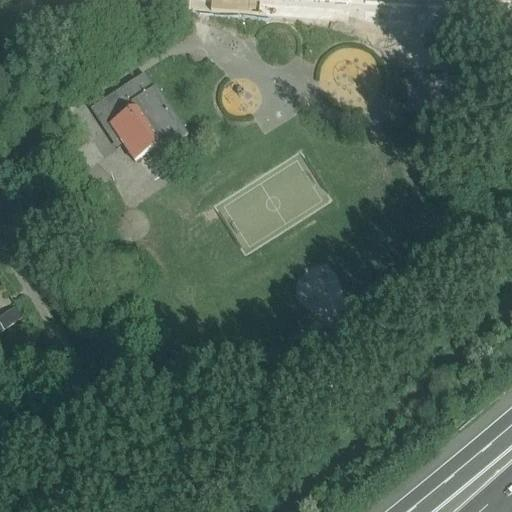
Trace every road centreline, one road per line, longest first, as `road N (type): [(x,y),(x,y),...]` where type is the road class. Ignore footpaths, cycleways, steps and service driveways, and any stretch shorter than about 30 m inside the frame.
road 1 (residential): [(0,171),(15,161),(68,163),(92,155),(151,238)]
road 2 (motorway): [(511,427),(409,511)]
